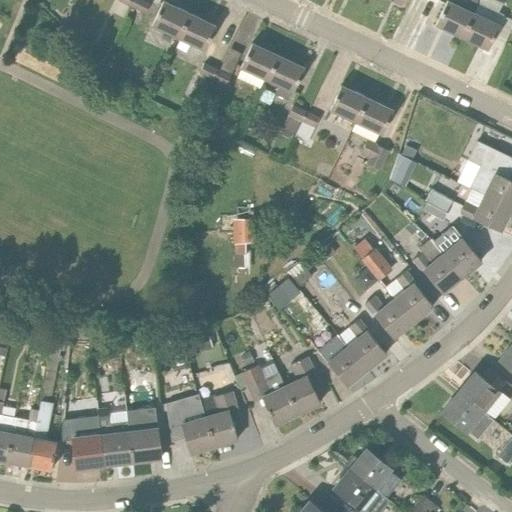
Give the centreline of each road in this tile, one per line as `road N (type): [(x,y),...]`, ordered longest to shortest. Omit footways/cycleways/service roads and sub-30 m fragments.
road 1 (residential): [(511,116),(267,0)]
road 2 (residential): [(0,491),(88,499),(237,474)]
road 3 (residential): [(370,402),(439,353),(511,279)]
road 4 (residential): [(511,511),(370,402)]
road 5 (residential): [(237,474),(294,450),(370,402)]
